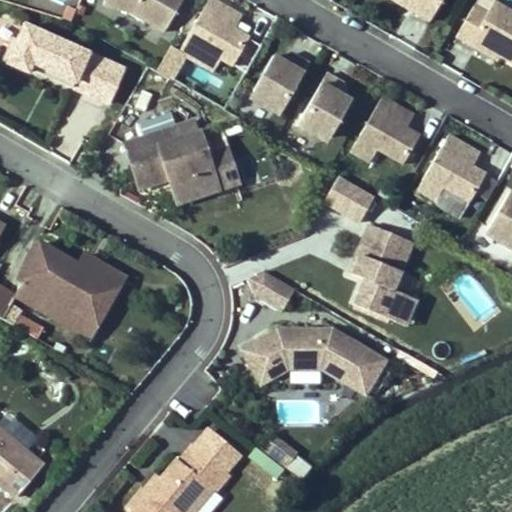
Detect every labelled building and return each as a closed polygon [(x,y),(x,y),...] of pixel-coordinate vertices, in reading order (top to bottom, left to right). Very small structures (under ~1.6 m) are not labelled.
[(180,0),(101,0),(100,7),(125,14),(161,34),(180,0)] [(229,31),(222,27),(230,14),(206,0),(175,54),(194,65),(202,53),(228,67),(244,39),(229,31)] [(426,21),(437,0),(388,0),(395,4),(396,0),(414,10),(412,14),(426,21)] [(414,10),(396,0),(395,4),(412,14),(414,10)] [(511,63),(511,14),(486,0),(472,0),(452,36),(466,43),(468,39),(496,55),(511,63)] [(229,31),(236,17),(230,14),(222,27),(229,31)] [(12,44),(2,68),(22,77),(23,73),(28,63),(71,81),(66,91),(102,107),(117,72),(18,30),(12,44)] [(496,55),(468,39),(466,43),(493,59),(496,55)] [(0,67),(2,68),(12,44),(6,41),(0,56),(0,67)] [(276,117),(305,65),(288,55),(283,65),(274,60),(269,57),(250,91),(254,105),(276,117)] [(283,65),(288,55),(274,60),(283,65)] [(28,63),(23,73),(66,91),(71,81),(28,63)] [(329,135),(348,101),(343,99),(335,94),(340,84),(323,75),(293,127),(315,139),(329,135)] [(343,99),(340,84),(335,94),(343,99)] [(400,165),(416,137),(401,128),(395,125),(402,111),(378,98),(348,152),(367,163),(374,150),(400,165)] [(401,128),(409,115),(402,111),(395,125),(401,128)] [(195,122),(155,135),(158,146),(199,134),(195,122)] [(155,135),(124,144),(136,182),(165,172),(168,179),(176,204),(216,192),(205,155),(199,134),(158,146),(155,135)] [(467,202),(483,174),(468,165),(462,162),(469,148),(445,135),(415,189),(434,200),(441,187),(467,202)] [(468,165),(476,152),(469,148),(462,162),(468,165)] [(224,149),(205,155),(216,192),(236,185),(224,149)] [(165,172),(136,182),(138,188),(168,179),(165,172)] [(321,206),(359,224),(374,195),(336,177),(321,206)] [(459,217),(467,202),(441,187),(434,200),(433,202),(459,217)] [(511,249),(511,193),(506,190),(487,224),(491,238),(511,249)] [(367,230),(355,261),(358,262),(351,280),(363,285),(353,310),(395,326),(406,300),(392,295),(410,248),(367,230)] [(75,269),(36,246),(15,281),(21,284),(13,298),(39,314),(47,300),(92,327),(115,290),(88,273),(83,282),(72,275),(75,269)] [(75,269),(72,275),(83,282),(88,273),(115,290),(120,281),(81,258),(75,269)] [(355,261),(347,279),(351,280),(358,262),(355,261)] [(265,273),(247,278),(252,295),(281,313),(294,290),(265,273)] [(0,286),(0,316),(13,294),(0,286)] [(92,327),(47,300),(39,314),(84,341),(92,327)] [(406,330),(416,304),(406,300),(395,326),(406,330)] [(331,327),(276,332),(282,342),(337,336),(340,332),(331,327)] [(276,332),(240,351),(252,371),(264,363),(272,376),(287,370),(321,366),(351,382),(353,378),(368,386),(376,371),(388,377),(396,362),(385,356),(340,332),(337,336),(282,342),(276,332)] [(264,363),(252,371),(260,384),(272,376),(264,363)] [(353,378),(351,382),(366,390),(368,386),(353,378)] [(200,434),(188,450),(225,480),(238,464),(200,434)] [(273,435),(261,448),(299,482),(311,468),(273,435)] [(38,467),(0,436),(0,492),(10,501),(38,467)] [(144,500),(140,497),(128,511),(190,511),(205,493),(211,497),(225,480),(188,450),(175,467),(172,465),(156,485),(144,500)] [(153,482),(140,497),(144,500),(156,485),(153,482)] [(199,511),(211,497),(205,493),(190,511),(199,511)]
